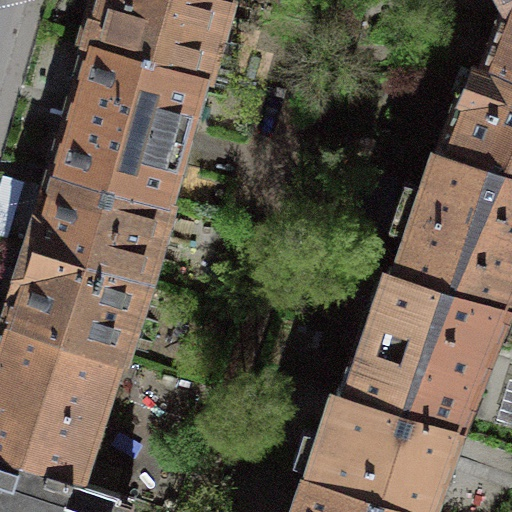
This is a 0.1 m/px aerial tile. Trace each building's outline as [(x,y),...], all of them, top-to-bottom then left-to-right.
[(83,42),(211,78),(232,1),(230,0),(94,0),(93,4),(83,42)] [(511,0),(500,0),(506,11),(505,14),(511,9),(511,0)] [(486,64),(511,74),(511,9),(505,14),(503,19),(486,64)] [(54,169),(169,201),(169,199),(166,198),(201,78),(210,81),(211,78),(83,42),(82,45),(89,47),(78,85),(80,86),(73,109),(68,128),(66,128),(54,169)] [(442,149),(511,172),(511,74),(486,64),(484,69),(473,64),(442,149)] [(389,269),(505,307),(511,290),(511,172),(442,149),(440,152),(440,151),(429,180),(427,179),(397,267),(390,266),(389,269)] [(29,244),(146,279),(169,201),(54,169),(50,180),(47,192),(45,192),(29,244)] [(7,319),(121,356),(146,279),(29,244),(22,267),(13,296),(14,297),(7,319)] [(337,388),(458,428),(481,370),(505,307),(389,269),(349,389),(338,385),(337,388)] [(0,453),(77,478),(116,357),(120,359),(121,356),(7,319),(4,328),(0,341),(0,453)] [(308,472),(427,511),(428,511),(444,467),(458,428),(337,388),(336,391),(337,391),(311,470),(309,469),(308,472)] [(118,499),(120,492),(77,478),(0,453),(0,511),(129,511),(132,504),(118,499)] [(427,511),(308,472),(295,511),(427,511)]
